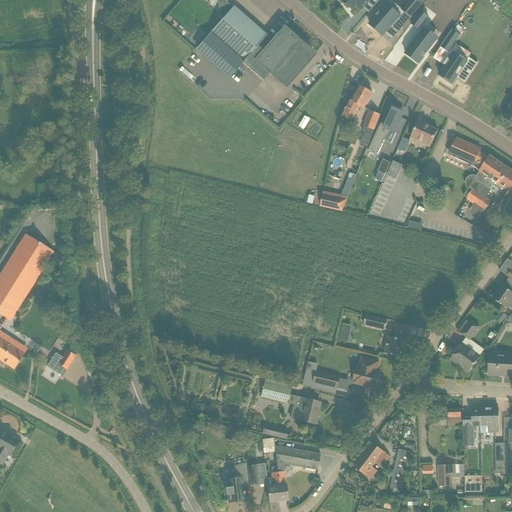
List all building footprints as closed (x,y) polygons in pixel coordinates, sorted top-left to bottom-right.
[(216,0),(217,0),(219,9),(221,10),(217,15),(222,19),(232,8),(226,3),(228,0),(216,0)] [(341,0),(341,1),(352,10),(356,6),(362,10),(363,8),(370,0),(377,0),(379,1),(380,0),(341,0)] [(376,18),(369,26),(382,37),(390,28),(397,34),(412,18),(410,17),(421,5),(414,0),(412,0),(398,16),(386,6),(379,14),(378,13),(375,17),(376,18)] [(222,19),(197,48),(230,77),(242,64),(263,82),(270,73),(286,86),(313,55),(284,29),(272,43),(232,8),(222,19)] [(419,13),(409,25),(417,31),(427,19),(419,13)] [(452,30),(440,47),(449,53),(461,36),(452,30)] [(421,33),(404,55),(417,65),(434,43),(421,33)] [(445,65),(439,75),(452,84),(457,78),(464,83),(464,84),(478,64),(468,58),(466,61),(454,53),(449,60),(448,59),(444,65),(445,65)] [(364,108),(372,93),(359,86),(342,117),(345,118),(341,125),(352,131),(355,124),(353,119),(360,106),(364,108)] [(503,118),(511,123),(511,98),(511,99),(511,98),(511,102),(507,109),(508,110),(503,118)] [(381,125),(368,150),(377,155),(390,131),(395,134),(406,115),(404,114),(405,112),(393,105),(382,126),(381,125)] [(364,126),(373,130),(379,115),(370,111),(364,126)] [(410,139),(429,148),(438,130),(425,125),(427,122),(420,119),(415,128),(410,139)] [(398,149),(405,153),(410,141),(403,138),(398,149)] [(511,195),(511,171),(490,156),(489,158),(475,149),(476,147),(456,139),(449,155),(472,166),(480,172),(476,177),(474,176),(472,176),(469,177),(467,178),(466,180),(465,183),(465,185),(466,187),(468,189),(463,196),(474,203),(469,211),(470,211),(469,213),(474,216),(475,215),(479,218),(485,211),(491,201),(486,198),(491,190),(498,194),(499,194),(494,201),(504,208),(511,195)] [(379,172),(375,180),(381,183),(385,175),(390,163),(383,160),(378,172),(379,172)] [(347,172),(341,194),(348,196),(354,174),(347,172)] [(320,207),(342,212),(347,197),(323,192),(320,207)] [(477,227),(485,233),(490,226),(482,221),(477,227)] [(53,253),(25,235),(0,274),(0,315),(10,321),(53,253)] [(511,292),(501,285),(492,298),(506,308),(511,300),(511,292)] [(501,312),(498,316),(503,320),(507,316),(501,312)] [(388,320),(367,315),(366,315),(364,325),(385,330),(388,320)] [(470,321),(461,334),(466,338),(470,340),(479,327),(478,327),(470,321)] [(0,360),(14,370),(24,354),(16,349),(19,344),(0,331),(0,360)] [(392,356),(401,358),(405,342),(407,343),(409,334),(395,331),(394,338),(389,337),(385,354),(386,354),(386,356),(391,357),(392,356)] [(462,344),(450,360),(458,365),(459,363),(470,371),(476,363),(481,357),(479,356),(484,350),(475,343),(470,350),(462,344)] [(55,353),(46,367),(60,376),(65,369),(66,370),(75,357),(66,351),(62,358),(55,353)] [(488,376),(501,377),(501,375),(511,375),(511,355),(490,354),(488,376)] [(359,368),(357,367),(353,384),(376,389),(380,373),(377,372),(379,362),(362,358),(359,368)] [(305,370),(302,386),(311,388),(311,389),(333,395),(334,389),(335,389),(338,378),(315,372),(305,370)] [(339,378),(336,388),(346,390),(348,381),(339,378)] [(261,397),(287,404),(289,397),(291,389),(265,382),(261,397)] [(300,421),(315,425),(320,403),(310,401),(289,397),(287,404),(287,405),(292,406),(290,419),(300,421)] [(498,408),(480,409),(481,427),(481,434),(499,433),(498,408)] [(461,417),(461,409),(447,410),(448,418),(461,417)] [(481,427),(480,409),(473,409),(473,416),(463,416),(464,444),(474,443),(473,427),(481,427)] [(194,421),(193,427),(204,430),(205,424),(194,421)] [(287,432),(280,431),(264,426),(261,434),(278,438),(285,440),(287,432)] [(0,465),(1,466),(7,456),(9,457),(18,441),(6,435),(6,436),(0,432),(1,431),(0,430),(0,465)] [(275,447),(273,439),(262,440),(262,444),(263,448),(274,447),(275,447)] [(372,443),(364,454),(376,463),(382,467),(390,457),(380,449),(372,443)] [(495,444),(496,474),(506,474),(506,448),(504,448),(504,444),(495,444)] [(288,501),(283,465),(285,465),(317,471),(320,455),(311,453),(275,447),(274,447),(277,473),(279,485),(277,486),(279,502),(288,501)] [(391,470),(390,473),(403,483),(406,467),(409,467),(412,453),(398,449),(394,470),(391,470)] [(376,463),(364,454),(354,467),(371,480),(377,471),(372,468),(376,463)] [(257,485),(255,466),(247,467),(247,468),(244,468),(244,465),(241,465),(238,466),(234,468),(232,469),(230,470),(228,470),(226,472),(227,480),(226,480),(227,489),(225,489),(226,496),(228,496),(229,503),(244,501),(244,495),(244,492),(243,492),(242,485),(248,484),(249,486),(257,485)] [(465,478),(464,465),(459,465),(459,473),(455,474),(455,465),(438,466),(439,486),(452,486),(451,479),(465,478)] [(279,502),(277,486),(279,485),(277,473),(271,474),(271,478),(267,479),(268,487),(267,487),(269,504),(279,502)] [(403,483),(390,473),(390,477),(392,477),(390,489),(391,489),(390,493),(400,495),(403,483)] [(312,479),(308,486),(313,488),(317,482),(312,479)]
